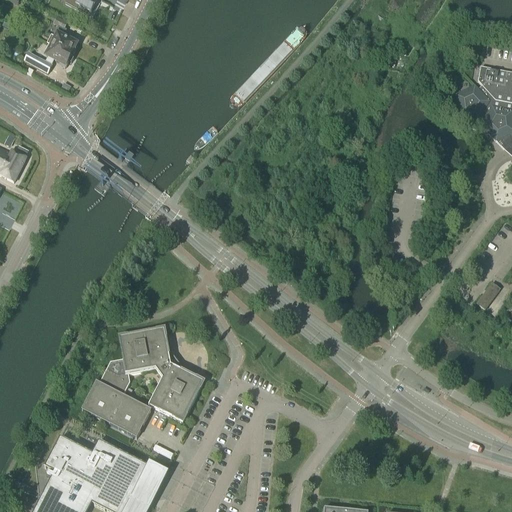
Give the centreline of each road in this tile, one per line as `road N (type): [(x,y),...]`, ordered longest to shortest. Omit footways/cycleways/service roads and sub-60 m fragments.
road 1 (secondary): [(176,224),(366,389)]
road 2 (secondary): [(375,377),(176,224)]
road 3 (secondary): [(366,389),(444,440),(511,464)]
road 4 (residential): [(71,141),(151,0)]
road 5 (secondary): [(511,447),(467,431),(375,377)]
road 6 (unclassified): [(295,511),(310,468),(366,389)]
road 7 (secondary): [(176,224),(71,141)]
